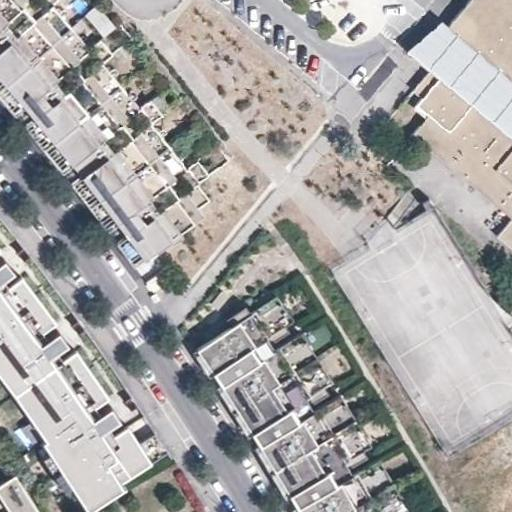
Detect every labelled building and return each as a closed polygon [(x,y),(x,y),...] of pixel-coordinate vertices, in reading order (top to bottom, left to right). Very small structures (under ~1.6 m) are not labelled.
[(0,0),(0,98),(17,118),(24,126),(63,174),(79,194),(109,235),(133,266),(147,252),(199,212),(185,193),(208,176),(196,161),(185,170),(150,124),(161,115),(149,100),(138,109),(102,64),(113,55),(100,41),(90,50),(52,6),(58,0),(0,0)] [(511,243),(511,120),(496,104),(483,117),(469,106),(498,72),(511,84),(511,0),(468,0),(445,28),(466,45),(438,78),(431,72),(418,91),(427,98),(421,105),(434,115),(417,135),(491,197),(511,213),(511,227),(504,237),(511,243)] [(466,45),(445,28),(440,24),(408,53),(431,72),(438,78),(466,45)] [(511,84),(498,72),(469,106),(483,117),(496,104),(511,120),(511,84)] [(436,206),(392,231),(399,244),(383,253),(403,289),(418,281),(424,292),(458,274),(465,286),(477,280),(436,206)] [(55,321),(21,274),(1,289),(0,287),(0,247),(1,247),(0,245),(0,363),(53,435),(43,442),(88,511),(122,485),(118,480),(148,461),(136,442),(125,425),(112,435),(92,408),(107,396),(75,348),(54,362),(35,334),(55,321)] [(227,297),(221,292),(210,304),(217,309),(227,297)] [(230,325),(192,350),(200,362),(209,376),(248,437),(254,446),(284,495),(286,499),(293,511),(401,511),(409,506),(380,457),(372,461),(364,448),(371,443),(341,393),(333,398),(324,385),(332,380),(300,332),(292,337),(283,324),(291,319),(275,294),(250,311),(230,325)] [(225,317),(230,325),(250,311),(244,304),(225,317)] [(400,371),(443,454),(511,417),(511,399),(510,396),(511,394),(511,352),(491,364),(483,349),(468,357),(469,359),(437,375),(427,357),(400,371)] [(148,461),(166,448),(152,430),(136,442),(148,461)] [(5,496),(20,486),(14,477),(14,475),(0,484),(0,496),(10,511),(12,511),(15,510),(5,496)] [(36,511),(20,486),(5,496),(15,510),(12,511),(36,511)]
